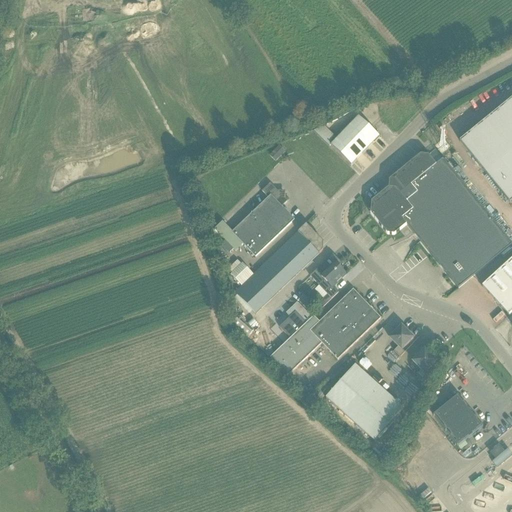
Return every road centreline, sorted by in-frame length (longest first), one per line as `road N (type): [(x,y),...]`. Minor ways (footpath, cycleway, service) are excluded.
road 1 (unclassified): [(511,370),(470,320),(406,299),(331,219),(435,107),(511,62)]
road 2 (unknown): [(454,511),(439,495),(442,479),(511,437)]
